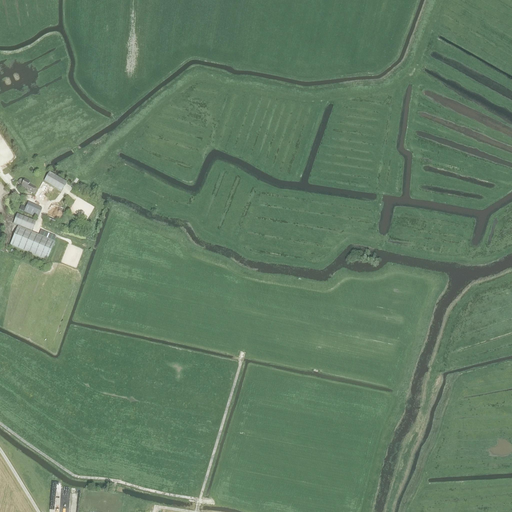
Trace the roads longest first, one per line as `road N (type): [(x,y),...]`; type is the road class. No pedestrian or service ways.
road 1 (track): [(211,501),(75,476),(0,423)]
road 2 (track): [(242,352),(196,511)]
